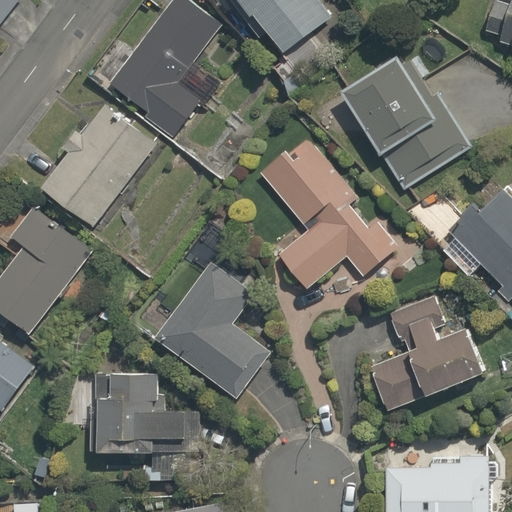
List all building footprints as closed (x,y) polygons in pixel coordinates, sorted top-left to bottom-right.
[(17,0),(0,0),(0,23),(17,0)] [(192,58),(219,22),(189,0),(166,0),(107,79),(181,134),(221,80),(192,58)] [(229,0),(274,48),(327,16),(316,0),(229,0)] [(511,0),(491,0),(484,26),(489,27),(487,35),(511,41),(511,0)] [(395,62),(391,53),(333,85),(370,151),(376,148),(396,185),(465,146),(413,52),(395,62)] [(90,224),(149,140),(115,116),(55,199),(90,224)] [(286,152),(283,147),(256,168),(301,226),(270,250),(301,290),(313,281),(318,287),(349,262),(359,276),(402,242),(377,210),(366,219),(351,199),(362,190),(315,130),(286,152)] [(511,181),(502,171),(443,226),(511,298),(511,181)] [(0,245),(8,252),(0,262),(0,310),(23,329),(88,253),(25,200),(0,230),(0,245)] [(228,316),(248,291),(207,259),(149,332),(229,395),(267,347),(228,316)] [(448,333),(434,287),(385,301),(395,336),(398,336),(402,350),(367,361),(381,407),(479,377),(465,328),(448,333)] [(0,408),(30,371),(0,346),(0,408)] [(155,401),(156,368),(95,367),(92,448),(180,450),(182,402),(155,401)] [(485,511),(485,433),(380,433),(380,511),(485,511)] [(220,511),(217,495),(141,511),(220,511)]
